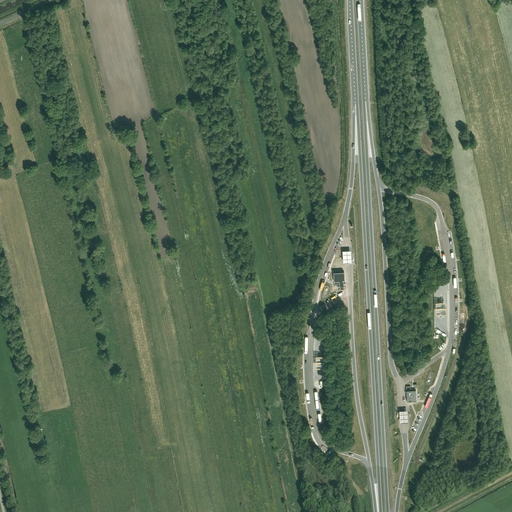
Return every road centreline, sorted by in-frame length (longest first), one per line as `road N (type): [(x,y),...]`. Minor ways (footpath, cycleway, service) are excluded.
road 1 (trunk): [(387,511),(363,102)]
road 2 (trunk): [(356,105),(380,511)]
